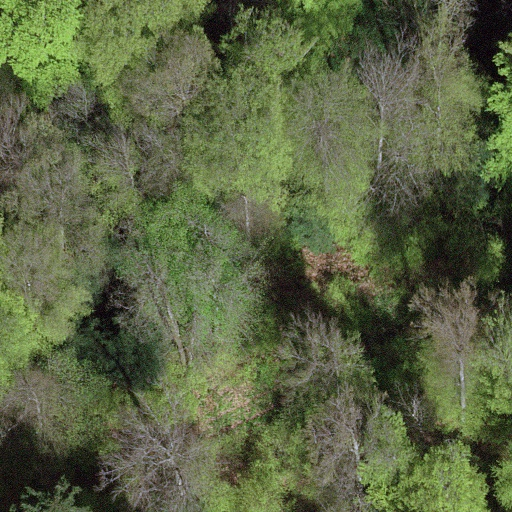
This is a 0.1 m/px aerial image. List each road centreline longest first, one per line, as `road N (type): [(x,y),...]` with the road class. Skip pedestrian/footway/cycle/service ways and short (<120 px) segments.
road 1 (track): [(511,312),(359,349),(31,511)]
road 2 (track): [(511,473),(281,391)]
